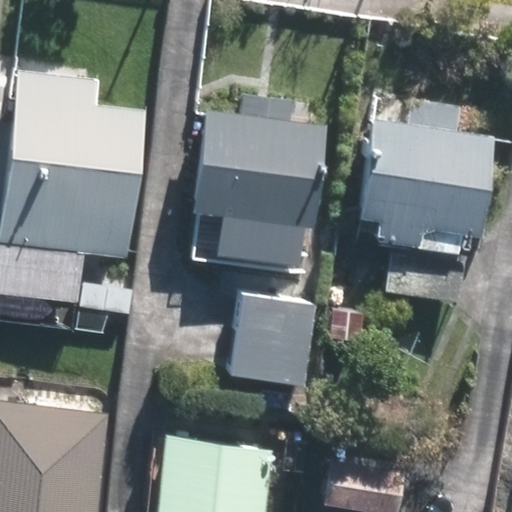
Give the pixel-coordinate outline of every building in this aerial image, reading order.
[(107,67),(22,56),(0,225),(0,286),(86,298),(93,246),(136,251),(149,151),(150,97),(104,91),(107,67)] [(243,99),(212,94),(196,197),(229,202),(222,242),(303,254),(310,214),(319,216),(336,113),(295,107),(298,91),(246,83),(243,99)] [(413,110),(376,105),(358,218),(380,222),(380,226),(396,229),(390,281),(463,291),(473,220),(487,222),(502,124),(463,118),(466,96),(416,89),(413,110)] [(282,371),(290,286),(237,282),(235,310),(208,308),(203,364),(282,371)] [(101,511),(111,404),(0,390),(0,511),(101,511)] [(267,511),(277,432),(170,420),(159,511),(267,511)] [(323,448),(320,501),(412,506),(415,453),(323,448)]
